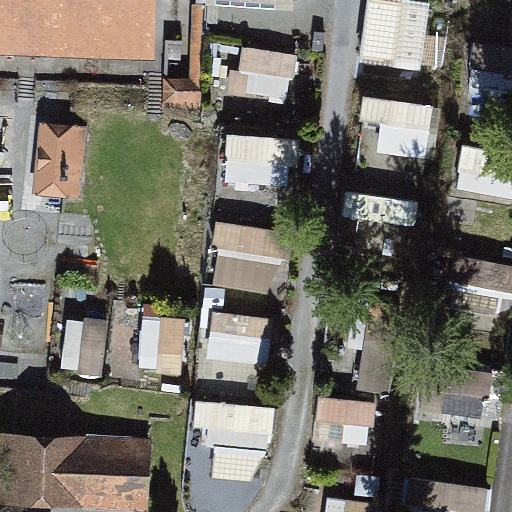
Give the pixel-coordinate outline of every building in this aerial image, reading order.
[(173,0),(0,0),(0,69),(174,70),(173,0)] [(390,0),(383,58),(416,63),(425,0),(390,0)] [(511,30),(476,25),(467,78),(511,85),(511,30)] [(283,90),(298,44),(243,27),(228,73),(283,90)] [(366,138),(425,147),(434,89),(375,80),(366,138)] [(295,169),(297,118),(223,115),(221,166),(295,169)] [(458,186),(511,188),(511,131),(460,130),(458,186)] [(96,139),(50,139),(49,214),(95,215),(96,139)] [(347,211),(416,217),(419,181),(350,175),(347,211)] [(220,200),(205,271),(271,286),(286,214),(220,200)] [(446,284),(509,299),(511,286),(511,252),(457,240),(446,284)] [(274,349),(275,301),(210,300),(209,348),(274,349)] [(387,387),(395,340),(364,335),(356,382),(387,387)] [(433,341),(418,389),(476,407),(492,360),(433,341)] [(317,404),(378,414),(382,391),(321,381),(317,404)] [(262,471),(274,396),(197,384),(191,419),(219,424),(212,463),(262,471)] [(160,511),(162,454),(33,451),(32,511),(160,511)] [(404,466),(402,506),(485,510),(487,469),(404,466)] [(380,511),(381,490),(323,488),(322,511),(380,511)]
